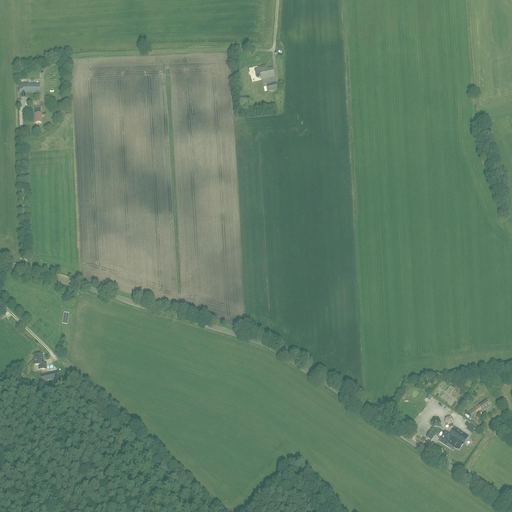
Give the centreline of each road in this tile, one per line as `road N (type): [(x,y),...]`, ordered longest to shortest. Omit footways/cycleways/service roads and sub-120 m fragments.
road 1 (unclassified): [(511,510),(266,344),(0,261)]
road 2 (track): [(27,270),(21,107)]
road 3 (track): [(0,428),(24,423),(68,444),(122,511)]
